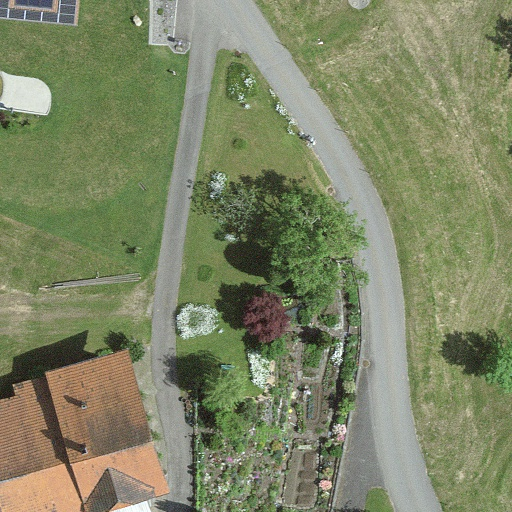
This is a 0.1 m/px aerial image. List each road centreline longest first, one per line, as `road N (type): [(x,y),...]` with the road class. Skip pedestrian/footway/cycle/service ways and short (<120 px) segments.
road 1 (unclassified): [(233,0),(337,152),(362,206),(380,279),(399,441),(420,511)]
road 2 (track): [(212,0),(172,235),(164,335),(178,442),(174,511)]
